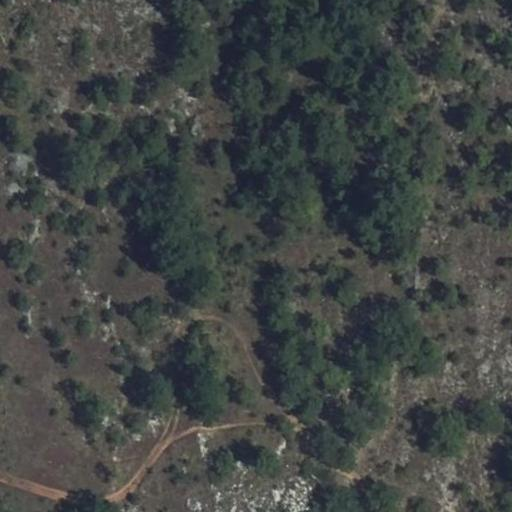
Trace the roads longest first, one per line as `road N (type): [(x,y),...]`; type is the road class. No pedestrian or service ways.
road 1 (track): [(297,429),(243,328),(204,312),(167,441)]
road 2 (track): [(167,441),(124,499),(37,491),(0,477)]
